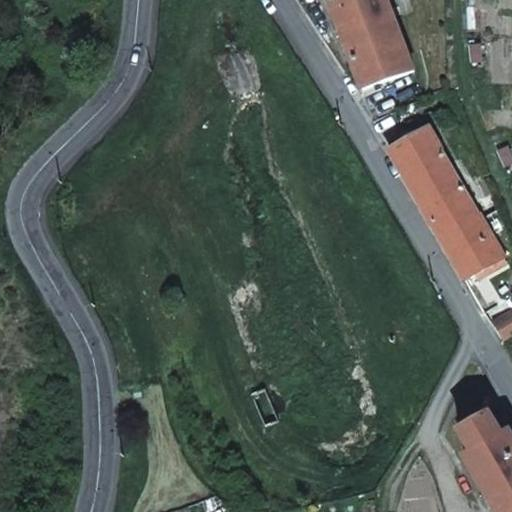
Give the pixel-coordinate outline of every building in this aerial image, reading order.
[(337,38),(343,36),(363,91),(374,87),(377,94),(415,80),(411,73),(414,72),(393,17),(402,14),(399,7),(391,10),(387,0),(329,0),(335,15),(329,17),(337,38)] [(472,44),(475,61),(485,60),(483,43),(472,44)] [(390,150),(443,242),(482,219),(429,128),(423,131),(420,126),(401,138),(404,142),(390,150)] [(501,149),(506,166),(511,164),(511,152),(510,146),(501,149)] [(482,219),(443,242),(466,282),(482,273),(485,278),(508,265),(482,219)] [(473,454),(465,458),(496,511),(511,511),(511,434),(511,432),(504,436),(492,414),(460,432),(473,454)]
